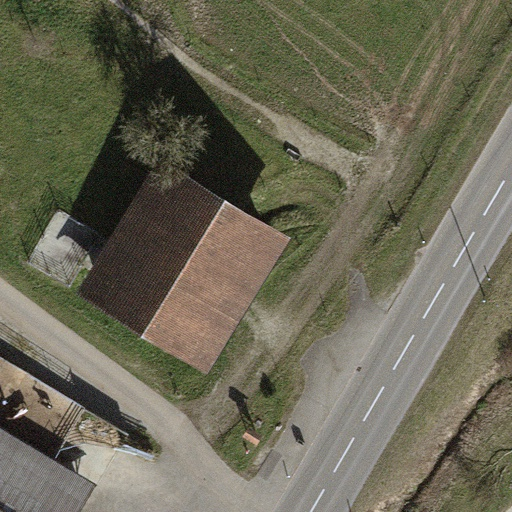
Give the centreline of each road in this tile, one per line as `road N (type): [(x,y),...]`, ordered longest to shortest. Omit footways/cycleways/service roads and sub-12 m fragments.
road 1 (secondary): [(511,172),(313,511)]
road 2 (track): [(0,297),(178,437),(255,511)]
